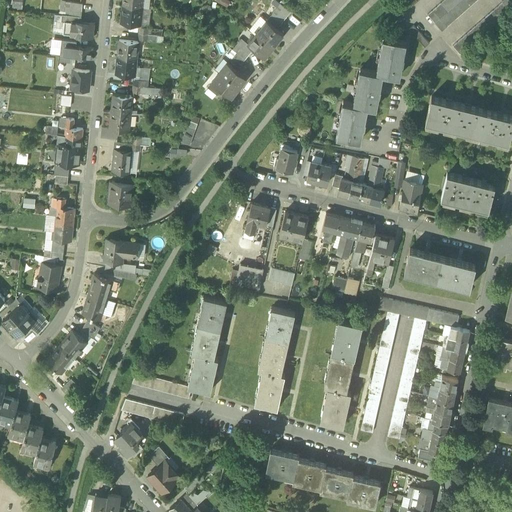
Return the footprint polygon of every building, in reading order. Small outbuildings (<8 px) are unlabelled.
[(401,0),(400,0),(397,4),(404,13),(409,9),(401,0)] [(409,0),(401,0),(409,9),(413,5),(409,0)] [(447,0),(443,0),(441,2),(448,10),(453,7),(447,0)] [(465,11),(469,7),(463,0),(460,0),(457,3),(465,11)] [(503,2),(510,10),(511,7),(511,3),(509,0),(502,0),(502,1),(503,2)] [(66,1),(64,14),(80,16),(81,16),(83,3),(66,1)] [(444,14),(448,10),(441,2),(437,6),(444,14)] [(503,2),(498,6),(505,14),(510,10),(503,2)] [(280,3),(271,15),(281,23),(291,11),(280,3)] [(460,15),(465,11),(457,3),(453,7),(460,15)] [(400,17),(404,13),(397,4),(392,8),(400,17)] [(138,24),(140,7),(123,5),(121,22),(138,24)] [(439,18),(444,14),(437,6),(432,10),(439,18)] [(498,6),(494,10),(501,18),(505,14),(498,6)] [(456,19),(460,15),(453,7),(448,10),(456,19)] [(392,8),(388,12),(395,21),(400,17),(392,8)] [(435,22),(439,18),(432,10),(428,14),(435,22)] [(451,23),(456,19),(448,10),(444,14),(451,23)] [(494,10),(489,14),(496,22),(501,18),(494,10)] [(391,25),(395,21),(388,12),(383,16),(391,25)] [(447,27),(451,23),(444,14),(439,18),(447,27)] [(489,14),(484,18),(492,26),(496,22),(489,14)] [(277,28),(281,23),(271,15),(267,20),(277,28)] [(443,31),(447,27),(439,18),(435,22),(443,31)] [(484,18),(480,22),(487,30),(492,26),(484,18)] [(267,20),(256,34),(272,47),(283,33),(277,28),(267,20)] [(69,34),(93,37),(94,24),(79,22),(71,21),(71,22),(65,21),(63,34),(69,34)] [(480,22),(475,26),(483,34),(487,30),(480,22)] [(409,29),(417,38),(422,34),(413,25),(409,29)] [(475,26),(471,30),(478,38),(483,34),(475,26)] [(471,30),(466,34),(474,42),(478,38),(471,30)] [(264,57),(272,47),(256,34),(248,44),(264,57)] [(430,43),(422,34),(417,38),(425,47),(430,43)] [(466,34),(462,38),(469,46),(474,42),(466,34)] [(384,36),(377,71),(383,72),(400,75),(402,61),(403,61),(404,55),(403,55),(406,41),(384,36)] [(462,38),(457,42),(465,50),(469,46),(462,38)] [(119,39),(117,56),(134,58),(136,41),(119,39)] [(460,53),(465,50),(457,42),(453,45),(460,53)] [(60,53),(60,54),(91,58),(92,48),(76,47),(62,45),(61,53),(60,53)] [(240,46),(235,51),(247,60),(251,55),(240,46)] [(243,65),(247,60),(235,51),(231,56),(243,65)] [(115,73),(132,75),(133,65),(134,58),(117,56),(115,73)] [(220,72),(222,73),(238,87),(246,77),(227,62),(220,72)] [(356,92),(354,102),(368,104),(376,106),(379,92),(380,92),(381,86),(380,86),(383,72),(377,71),(360,68),(357,85),(356,92)] [(90,70),(74,69),(73,75),(72,75),(71,82),(73,82),(72,88),(87,90),(90,70)] [(231,96),(238,87),(222,73),(214,83),(225,92),(231,96)] [(142,86),(148,86),(148,80),(134,78),(133,85),(142,86)] [(209,89),(220,98),(225,92),(214,83),(209,89)] [(346,90),(356,92),(357,85),(347,83),(346,90)] [(113,94),(111,110),(128,112),(130,95),(113,94)] [(426,119),(479,133),(486,108),(432,95),(426,119)] [(365,118),(368,104),(354,102),(343,100),(337,134),(361,139),(364,124),(365,125),(366,119),(365,118)] [(511,127),(511,115),(486,108),(479,133),(509,140),(511,127)] [(126,129),(128,112),(111,110),(109,127),(126,129)] [(65,127),(65,135),(82,137),(83,128),(73,127),(74,119),(67,118),(65,127)] [(180,141),(190,145),(198,123),(188,119),(180,141)] [(45,133),(56,134),(57,127),(46,126),(45,133)] [(82,137),(65,135),(58,134),(55,161),(55,162),(70,163),(79,164),(81,150),(75,149),(75,146),(81,146),(82,137)] [(141,143),(132,142),(122,141),(121,149),(129,150),(129,151),(132,151),(132,149),(140,150),(141,143)] [(274,166),(292,170),(294,162),(295,163),(297,157),(296,157),(298,150),(282,146),(279,158),(276,157),(274,166)] [(185,148),(170,147),(169,154),(185,155),(185,148)] [(112,169),(130,171),(130,170),(127,170),(129,151),(129,150),(121,149),(114,148),(112,169)] [(26,162),(26,151),(15,151),(15,161),(26,162)] [(311,160),(321,162),(323,157),(313,154),(311,160)] [(352,180),(355,167),(358,156),(347,154),(344,166),(348,167),(346,178),(352,180)] [(372,159),(367,184),(373,185),(377,168),(380,157),(369,155),(369,159),(372,159)] [(364,157),(358,156),(355,167),(361,169),(364,157)] [(369,159),(364,157),(361,169),(358,181),(363,183),(369,159)] [(379,171),(382,171),(383,165),(387,166),(389,159),(380,157),(377,168),(379,169),(379,171)] [(311,160),(310,164),(309,170),(307,178),(317,181),(321,162),(311,160)] [(397,166),(396,173),(402,173),(404,161),(397,160),(397,166)] [(54,174),(56,174),(68,176),(70,163),(55,162),(55,161),(54,174)] [(331,165),(321,162),(317,181),(326,183),(329,175),(331,165)] [(329,175),(334,176),(335,173),(338,163),(332,162),(331,165),(329,175)] [(355,167),(352,180),(358,181),(361,169),(355,167)] [(377,168),(373,185),(378,186),(380,177),(382,171),(379,171),(379,169),(377,168)] [(414,180),(422,182),(424,174),(407,170),(405,178),(414,180)] [(441,195),(489,207),(492,195),(495,183),(447,171),(441,195)] [(342,175),(335,173),(334,176),(332,185),(339,187),(341,177),(342,175)] [(67,184),(68,176),(56,174),(55,182),(67,184)] [(130,184),(133,184),(133,177),(121,175),(121,182),(130,183),(130,184)] [(338,192),(349,195),(352,180),(346,178),(341,177),(339,187),(338,192)] [(386,178),(380,177),(378,186),(384,188),(386,178)] [(400,208),(417,212),(421,189),(413,187),(414,180),(405,178),(400,208)] [(108,203),(130,205),(131,196),(128,196),(130,184),(130,183),(121,182),(111,180),(108,203)] [(363,183),(358,181),(352,180),(349,195),(359,197),(363,183)] [(422,182),(414,180),(413,187),(421,189),(422,182)] [(367,184),(363,183),(359,197),(369,200),(373,185),(367,184)] [(384,188),(378,186),(373,185),(369,200),(380,203),(384,188)] [(23,207),(35,208),(36,198),(24,197),(23,207)] [(65,198),(58,197),(57,206),(56,215),(74,217),(75,208),(65,207),(65,198)] [(252,201),(247,219),(257,222),(266,224),(266,223),(270,206),(252,201)] [(45,205),(36,204),(35,212),(44,213),(45,205)] [(57,206),(52,206),(49,205),(49,214),(56,215),(57,206)] [(266,223),(273,225),(277,208),(270,206),(266,223)] [(188,212),(183,209),(178,217),(183,220),(188,212)] [(280,233),(303,239),(309,216),(285,210),(280,233)] [(322,227),(336,230),(340,216),(326,212),(322,227)] [(47,230),(53,231),(54,231),(56,215),(49,214),(46,214),(45,230),(47,230)] [(74,217),(56,215),(54,231),(53,231),(52,239),(65,240),(71,241),(74,217)] [(331,252),(342,255),(351,218),(340,216),(336,230),(342,232),(341,236),(339,244),(333,243),(331,252)] [(174,223),(170,217),(160,223),(164,229),(174,223)] [(353,235),(358,236),(362,221),(351,218),(342,255),(348,256),(353,235)] [(255,231),(257,222),(247,219),(245,228),(255,231)] [(375,225),(362,221),(358,236),(354,253),(359,255),(360,255),(364,240),(362,240),(362,238),(371,240),(375,225)] [(323,240),(331,243),(333,233),(325,231),(323,240)] [(368,264),(373,265),(375,258),(389,261),(395,237),(376,232),(368,264)] [(106,260),(122,262),(123,254),(135,256),(135,255),(137,242),(125,240),(107,238),(104,260),(106,260)] [(51,250),(63,252),(65,240),(52,239),(51,250)] [(258,249),(260,242),(252,240),(251,248),(258,249)] [(137,242),(135,255),(144,256),(146,243),(137,242)] [(216,247),(210,244),(206,250),(213,254),(216,247)] [(299,257),(310,260),(312,254),(310,253),(311,247),(302,244),(299,257)] [(404,269),(437,278),(443,255),(410,247),(404,269)] [(56,257),(63,259),(63,252),(51,250),(51,256),(56,257)] [(43,261),(44,255),(35,254),(34,259),(39,261),(42,262),(42,261),(43,261)] [(43,261),(55,263),(56,257),(51,256),(44,255),(43,261)] [(476,264),(443,255),(437,278),(470,286),(476,264)] [(21,258),(12,257),(10,268),(19,269),(21,258)] [(106,260),(105,266),(121,269),(122,262),(106,260)] [(38,276),(38,278),(42,279),(41,286),(38,285),(38,286),(56,290),(58,280),(57,280),(60,264),(55,263),(43,261),(42,261),(42,262),(44,262),(43,269),(41,268),(40,276),(38,276)] [(121,269),(131,271),(135,272),(136,266),(136,264),(122,262),(121,269)] [(260,287),(263,268),(239,263),(238,269),(236,282),(252,285),(260,287)] [(382,286),(388,287),(394,265),(388,263),(382,286)] [(131,271),(121,269),(105,266),(104,273),(121,276),(130,278),(131,271)] [(142,267),(136,266),(135,272),(137,273),(150,275),(151,269),(142,267)] [(269,278),(292,284),(295,273),(271,267),(269,278)] [(236,282),(238,269),(233,268),(230,281),(236,282)] [(88,292),(88,293),(106,299),(109,288),(117,290),(120,281),(103,276),(94,273),(92,281),(89,293),(88,292)] [(331,288),(344,292),(347,279),(335,275),(331,288)] [(347,279),(344,292),(356,295),(359,280),(348,277),(347,279)] [(34,285),(38,285),(41,286),(42,279),(38,278),(35,278),(34,285)] [(252,285),(250,293),(258,295),(260,287),(252,285)] [(21,304),(27,311),(33,306),(21,293),(17,298),(21,303),(21,304)] [(100,318),(106,299),(88,293),(89,294),(83,312),(100,318)] [(198,323),(199,324),(220,328),(227,300),(204,295),(204,296),(205,296),(203,305),(202,304),(200,314),(201,314),(199,323),(198,323)] [(390,310),(391,311),(394,299),(381,296),(379,308),(390,310)] [(8,306),(12,310),(20,303),(21,304),(21,303),(17,298),(8,306)] [(427,319),(430,307),(394,299),(391,311),(400,313),(415,316),(427,319)] [(3,318),(10,327),(27,311),(21,304),(20,303),(12,310),(3,318)] [(37,316),(42,322),(46,318),(35,305),(33,306),(27,311),(34,319),(37,316)] [(269,326),(267,335),(288,340),(295,312),(273,307),(271,317),(270,316),(267,326),(269,326)] [(459,314),(430,307),(427,319),(445,323),(457,326),(459,314)] [(361,429),(372,432),(400,313),(391,311),(390,310),(361,429)] [(34,319),(27,311),(10,327),(18,335),(29,325),(35,319),(34,319)] [(29,325),(33,330),(42,322),(37,316),(34,319),(35,319),(29,325)] [(388,435),(400,438),(401,433),(402,427),(427,319),(415,316),(388,435)] [(42,322),(33,330),(37,334),(47,324),(49,321),(46,318),(42,322)] [(87,319),(84,324),(97,332),(100,326),(87,319)] [(333,345),(332,352),(354,357),(362,325),(339,319),(337,326),(340,327),(338,333),(336,333),(335,339),(337,339),(335,346),(333,345)] [(442,334),(454,336),(457,326),(445,323),(442,334)] [(94,337),(97,332),(84,324),(81,330),(91,336),(94,337)] [(214,356),(220,328),(199,324),(197,333),(196,332),(194,342),(195,342),(193,351),(192,351),(191,351),(195,352),(214,356)] [(457,326),(454,336),(467,339),(469,329),(457,326)] [(67,337),(60,345),(73,355),(80,347),(81,348),(87,341),(79,334),(73,329),(67,336),(67,337)] [(79,334),(87,341),(91,336),(81,330),(79,334)] [(281,373),(288,340),(267,335),(265,335),(264,342),(266,342),(265,349),(262,348),(261,354),(263,355),(262,361),(260,361),(258,367),(262,368),(281,373)] [(97,340),(94,337),(91,336),(87,341),(81,348),(87,353),(97,340)] [(454,336),(452,347),(465,349),(467,339),(454,336)] [(511,340),(502,338),(496,365),(506,367),(506,365),(511,366),(511,340)] [(66,363),(73,355),(60,345),(60,344),(54,351),(54,352),(47,360),(61,372),(68,364),(66,363)] [(444,345),(442,355),(450,357),(452,347),(444,345)] [(452,347),(450,357),(462,360),(465,349),(452,347)] [(218,357),(214,356),(195,352),(194,359),(196,359),(194,366),(192,365),(191,371),(193,372),(192,378),(189,378),(188,385),(192,386),(206,389),(211,390),(218,357)] [(324,385),(328,386),(347,390),(354,357),(332,352),(330,359),(332,360),(331,366),(329,365),(327,371),(330,372),(328,378),(326,378),(324,385)] [(447,367),(450,357),(442,355),(441,360),(443,360),(442,366),(447,367)] [(460,370),(462,360),(450,357),(447,367),(460,370)] [(285,373),(281,373),(262,368),(261,375),(263,376),(262,382),(259,382),(258,388),(260,388),(259,395),(256,394),(255,402),(277,407),(285,373)] [(132,383),(189,397),(192,386),(188,385),(136,371),(132,383)] [(433,373),(432,379),(441,381),(442,375),(433,373)] [(441,381),(440,386),(456,390),(458,378),(442,375),(441,381)] [(61,388),(66,393),(76,384),(71,378),(61,388)] [(350,391),(347,390),(328,386),(326,393),(329,393),(327,399),(325,399),(324,405),(326,405),(325,412),(322,411),(320,419),(343,424),(350,391)] [(440,386),(437,397),(453,400),(456,390),(440,386)] [(0,419),(12,423),(16,409),(18,400),(3,395),(0,405),(0,419)] [(435,407),(437,397),(428,395),(426,405),(435,407)] [(437,397),(435,407),(451,411),(453,400),(437,397)] [(506,430),(511,431),(511,402),(489,397),(484,422),(506,427),(506,430)] [(152,417),(181,425),(184,413),(126,398),(121,409),(152,417)] [(435,407),(432,418),(432,419),(436,419),(448,422),(451,411),(435,407)] [(9,432),(24,437),(28,423),(31,414),(16,409),(12,423),(9,432)] [(433,429),(436,419),(432,419),(429,418),(427,428),(433,429)] [(448,422),(436,419),(433,429),(446,432),(448,422)] [(119,442),(129,452),(130,451),(139,442),(136,439),(143,433),(131,421),(121,430),(122,432),(117,437),(120,441),(119,442)] [(22,446),(37,451),(41,437),(43,428),(28,423),(24,437),(22,446)] [(425,438),(431,439),(433,429),(427,428),(425,438)] [(446,432),(433,429),(431,439),(444,442),(446,432)] [(56,442),(41,437),(37,451),(34,460),(50,465),(56,442)] [(423,448),(429,450),(431,439),(425,438),(423,448)] [(444,442),(431,439),(429,450),(435,451),(441,452),(444,442)] [(130,451),(135,455),(143,447),(139,442),(130,451)] [(149,453),(159,464),(166,458),(167,458),(169,456),(159,444),(149,453)] [(285,473),(294,475),(298,457),(299,454),(271,448),(266,469),(276,471),(275,473),(285,475),(285,473)] [(433,459),(435,451),(429,450),(423,448),(422,456),(433,459)] [(326,463),(298,457),(294,475),(294,477),(294,478),(303,480),(302,482),(312,484),(312,482),(321,484),(325,466),(326,463)] [(148,474),(162,490),(181,473),(167,458),(166,458),(159,464),(148,474)] [(353,472),(325,466),(321,484),(321,486),(321,487),(330,489),(330,490),(339,493),(340,491),(348,493),(353,474),(353,472)] [(185,486),(190,491),(202,480),(197,474),(185,486)] [(381,481),(353,474),(348,493),(348,495),(348,496),(357,498),(357,499),(367,502),(367,500),(376,502),(381,481)] [(410,496),(418,498),(420,488),(409,486),(407,496),(410,496)] [(420,488),(418,498),(431,501),(433,491),(420,488)] [(187,492),(182,497),(192,508),(197,504),(197,503),(187,492)] [(105,511),(108,495),(96,493),(93,510),(92,511),(105,511)] [(108,493),(108,495),(105,511),(119,511),(121,494),(108,493)] [(402,504),(408,506),(410,496),(407,496),(404,495),(401,504),(402,504)] [(418,498),(410,496),(408,506),(413,508),(416,508),(418,498)] [(173,511),(188,511),(192,508),(182,497),(170,508),(173,511)] [(431,501),(418,498),(416,508),(428,511),(431,501)]
